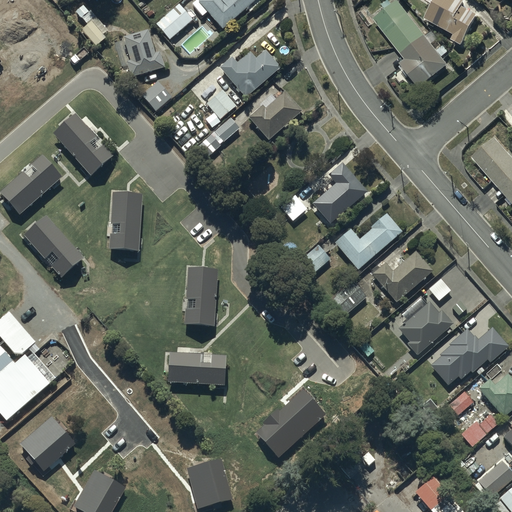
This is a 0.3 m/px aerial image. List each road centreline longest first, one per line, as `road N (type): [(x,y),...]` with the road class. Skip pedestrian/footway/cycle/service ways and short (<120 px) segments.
road 1 (residential): [(317,0),(346,79),(409,157)]
road 2 (residential): [(409,157),(511,274)]
road 3 (residential): [(409,157),(511,69)]
